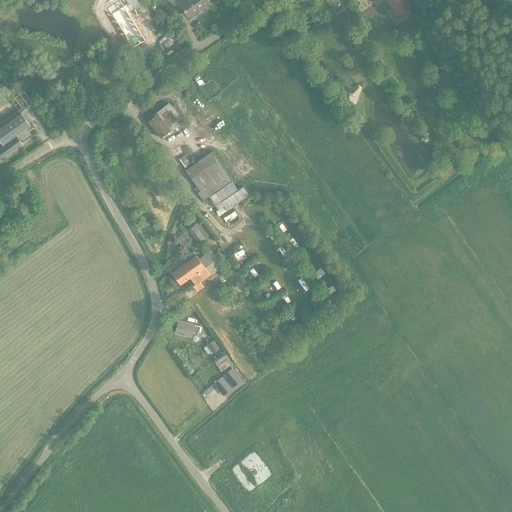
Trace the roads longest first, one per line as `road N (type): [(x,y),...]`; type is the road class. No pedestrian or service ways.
road 1 (unclassified): [(122,374),(147,338),(156,300),(74,132)]
road 2 (unclassified): [(74,132),(265,0)]
road 3 (unclassified): [(0,511),(88,402),(122,374)]
road 4 (unclassified): [(224,511),(122,374)]
